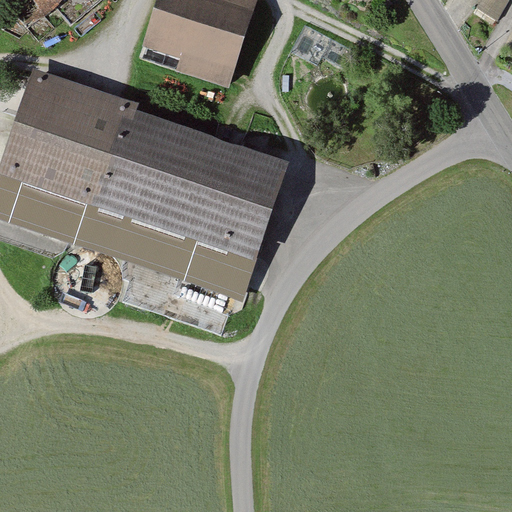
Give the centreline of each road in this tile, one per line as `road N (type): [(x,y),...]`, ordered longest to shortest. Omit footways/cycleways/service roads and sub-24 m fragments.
road 1 (residential): [(500,124),(380,193),(306,262),(264,334),(245,407),(247,511)]
road 2 (track): [(255,367),(45,321),(0,345)]
road 3 (tertiary): [(422,0),(500,124)]
